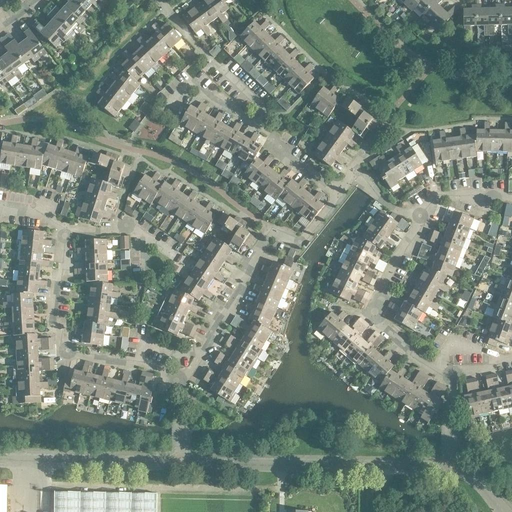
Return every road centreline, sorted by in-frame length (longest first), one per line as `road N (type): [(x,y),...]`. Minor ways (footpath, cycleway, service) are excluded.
road 1 (unclassified): [(183,460),(453,468)]
road 2 (residential): [(185,376),(269,226),(306,240),(338,195)]
road 3 (residential): [(433,372),(369,319),(370,303),(401,263),(427,205)]
road 4 (unclassified): [(0,459),(183,460)]
road 5 (residential): [(261,128),(252,99),(157,0)]
road 6 (residential): [(185,376),(62,353)]
